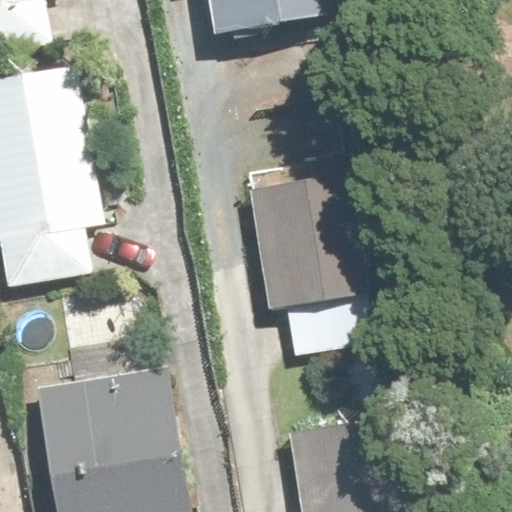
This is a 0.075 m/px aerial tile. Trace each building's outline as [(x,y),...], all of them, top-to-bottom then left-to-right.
[(0,0),(0,84),(29,81),(24,38),(37,37),(34,0),(0,0)] [(323,0),(164,0),(177,83),(332,59),(323,0)] [(0,108),(0,321),(71,316),(67,267),(86,265),(76,140),(47,142),(44,110),(0,108)] [(350,199),(225,205),(233,391),(359,385),(350,199)] [(160,511),(147,405),(11,423),(22,511),(160,511)] [(401,511),(392,437),(261,455),(268,511),(401,511)]
